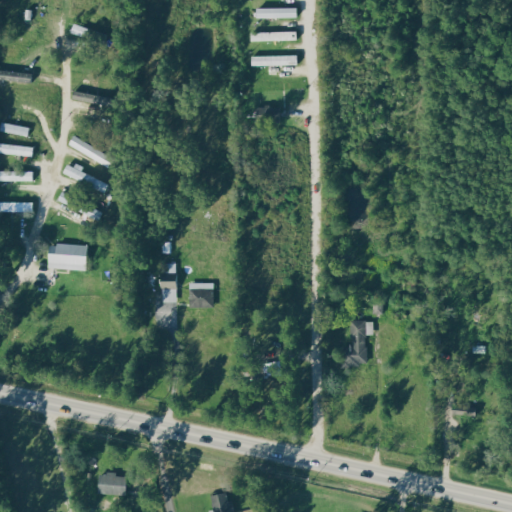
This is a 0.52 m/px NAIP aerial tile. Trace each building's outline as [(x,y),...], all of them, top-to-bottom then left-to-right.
[(303,7),(262,8),(263,18),(304,17),(303,7)] [(302,40),(302,31),(253,32),(254,41),(302,40)] [(256,66),(303,64),(303,54),(256,56),(256,66)] [(0,78),(37,84),(38,74),(0,68),(0,78)] [(267,105),(266,118),(286,120),(287,107),(267,105)] [(34,127),(4,121),(3,131),(32,137),(34,127)] [(72,144),(113,168),(119,158),(78,135),(72,144)] [(0,154),(38,155),(38,145),(0,144),(0,154)] [(66,173),(110,193),(115,183),(71,162),(66,173)] [(38,171),(0,170),(0,180),(38,182),(38,171)] [(37,202),(0,201),(0,211),(37,212),(37,202)] [(55,269),(94,270),(94,245),(62,244),(62,253),(55,252),(55,269)] [(182,263),(166,263),(167,302),(182,302),(182,263)] [(219,307),(219,282),(194,283),(194,308),(219,307)] [(377,321),(355,321),(355,347),(344,347),(345,368),(364,368),(364,362),(372,362),(371,335),(378,335),(377,321)] [(132,495),(133,476),(122,476),(122,474),(104,473),(103,494),(132,495)] [(217,511),(233,511),(235,511),(230,492),(214,496),(217,511)]
